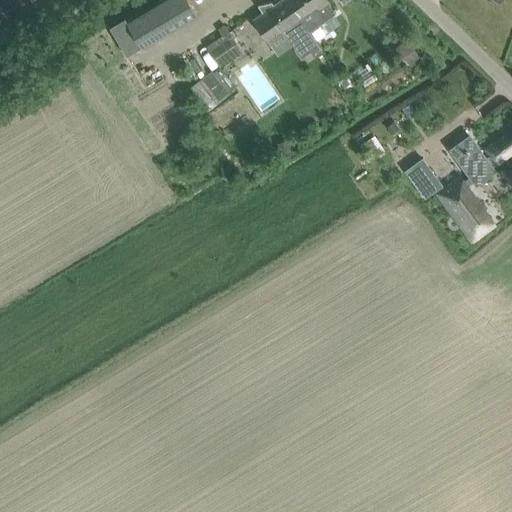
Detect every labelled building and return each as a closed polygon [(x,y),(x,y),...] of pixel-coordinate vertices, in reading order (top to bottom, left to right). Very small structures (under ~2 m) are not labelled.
[(198,14),(189,0),(167,0),(130,25),(145,48),(198,14)] [(293,42),(309,31),(299,18),(301,16),(289,0),(280,0),(274,4),(272,1),(257,4),(263,12),(253,19),(267,40),(283,29),(293,42)] [(326,0),(289,0),(301,16),(299,18),(309,31),(311,30),(327,18),(335,12),(326,0)] [(245,51),(231,31),(209,47),(223,67),(245,51)] [(511,126),(503,133),(484,147),(490,155),(495,160),(498,164),(511,151),(511,126)] [(491,162),(495,160),(490,155),(485,159),(475,144),(469,149),(468,147),(463,150),(464,152),(459,156),(472,175),(464,180),(468,185),(475,180),(477,182),(494,170),(489,164),(491,162)] [(437,174),(418,187),(425,196),(443,183),(437,174)] [(473,240),(495,224),(468,185),(464,180),(462,177),(439,193),(473,240)]
